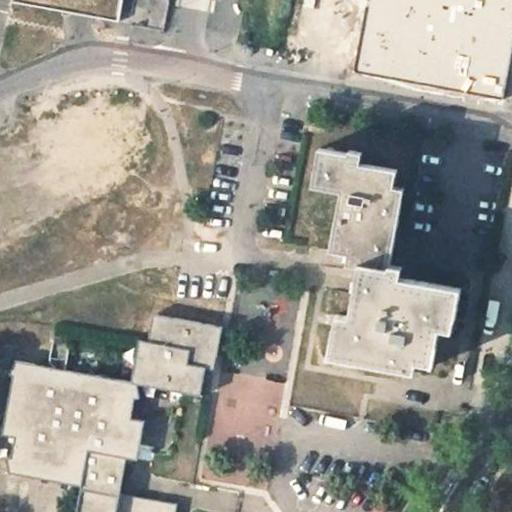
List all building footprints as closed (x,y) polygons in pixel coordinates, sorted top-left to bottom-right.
[(10,0),(9,5),(32,10),(33,7),(44,9),(45,6),(278,50),(287,0),(10,0)] [(511,0),(360,0),(347,73),(499,101),(511,27),(511,0)] [(329,249),(331,250),(340,251),(348,253),(347,257),(390,264),(403,187),(394,186),(396,169),(360,164),(362,152),(348,149),(347,153),(319,149),(313,187),(340,192),(335,216),(329,249)] [(401,266),(390,264),(347,257),(346,265),(357,267),(352,297),(348,317),(335,314),(327,357),(413,373),(414,362),(432,364),(438,330),(451,331),(459,288),(399,277),(401,266)] [(212,370),(216,345),(220,328),(151,316),(146,344),(138,342),(129,383),(15,363),(8,372),(12,379),(1,436),(15,439),(12,457),(7,459),(8,474),(81,487),(75,511),(174,511),(175,506),(119,495),(126,458),(135,460),(142,422),(129,420),(133,398),(138,395),(136,385),(198,396),(202,369),(212,370)]
